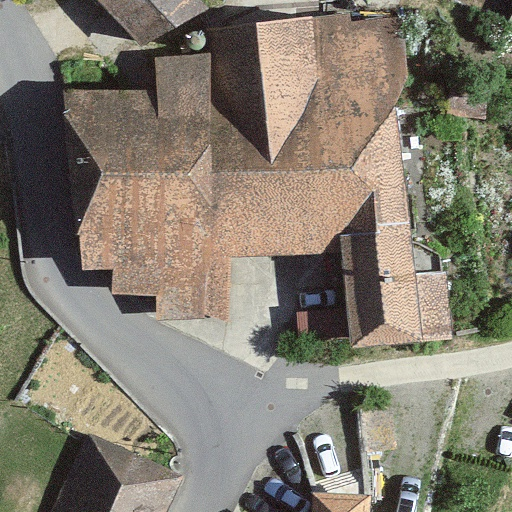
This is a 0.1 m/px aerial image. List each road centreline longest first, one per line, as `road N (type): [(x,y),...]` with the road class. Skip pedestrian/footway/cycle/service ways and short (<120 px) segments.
road 1 (residential): [(0,24),(35,243),(77,299),(194,379),(227,434)]
road 2 (unclassified): [(227,434),(294,393),(344,376),(511,354)]
